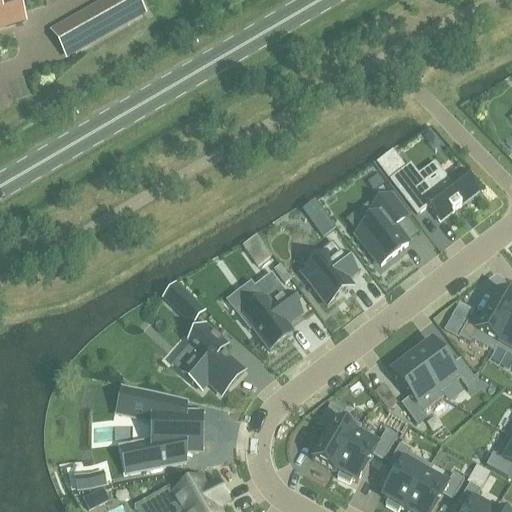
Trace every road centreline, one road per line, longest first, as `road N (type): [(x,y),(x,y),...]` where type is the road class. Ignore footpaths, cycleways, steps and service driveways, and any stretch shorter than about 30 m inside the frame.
road 1 (residential): [(511,230),(272,410),(260,433),(259,465),(272,490)]
road 2 (primary): [(329,0),(0,191)]
